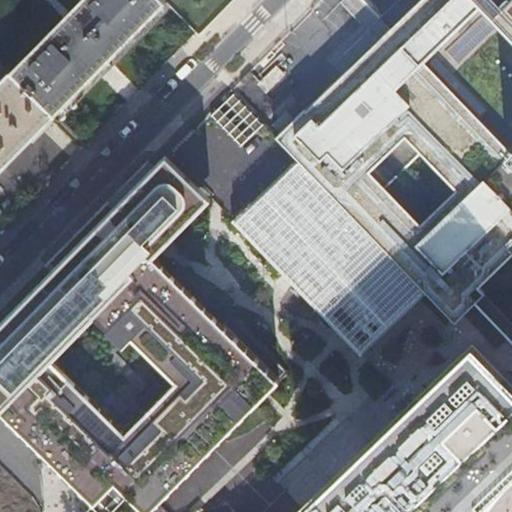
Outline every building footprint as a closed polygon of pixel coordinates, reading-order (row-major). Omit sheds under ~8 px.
[(80,0),(9,71),(54,115),(59,121),(171,7),(164,0),(80,0)] [(511,0),(417,0),(276,137),(298,159),(426,291),(455,322),(474,303),(484,293),(476,284),(511,249),(511,0)] [(0,169),(32,136),(37,141),(56,121),(52,117),(54,115),(9,71),(0,80),(0,169)] [(166,154),(0,321),(0,409),(13,396),(134,274),(129,269),(143,254),(149,259),(159,249),(166,241),(210,197),(166,154)] [(423,294),(426,291),(298,159),(296,161),(297,162),(293,166),(284,175),(283,174),(280,177),(281,178),(265,194),(263,193),(261,195),(262,196),(245,213),(237,220),(236,220),(234,222),(237,225),(238,224),(260,246),(259,247),(262,251),(264,249),(285,271),(283,272),(286,275),(288,274),(310,297),(309,298),(312,301),(313,300),(335,324),(334,325),(337,327),(338,326),(361,350),(360,351),(362,353),(364,351),(363,350),(370,343),(387,327),(388,328),(391,325),(390,324),(404,310),(412,303),(422,293),(423,294)] [(292,390),(292,405),(292,407),(302,418),(306,414),(353,463),(365,452),(318,401),(329,390),(328,377),(324,373),(319,368),(314,367),(218,270),(218,266),(212,259),(189,258),(186,260),(166,241),(159,249),(179,268),(177,271),(186,280),(206,281),(208,278),(306,376),(292,390)] [(467,333),(455,322),(426,291),(423,294),(422,293),(412,303),(454,345),(467,333)] [(454,345),(412,303),(404,310),(446,353),(454,345)] [(511,373),(511,342),(502,332),(483,350),(475,342),(472,345),(475,348),(453,368),(450,365),(448,367),(450,371),(444,376),(434,387),(428,392),(425,389),(422,391),(425,394),(422,398),(402,417),(399,414),(396,416),(399,420),(375,442),(372,439),(369,442),(372,445),(365,452),(353,463),(349,467),(346,463),(343,466),(346,469),(322,492),(319,489),(317,491),(337,511),(443,511),(511,446),(511,383),(502,372),(507,368),(511,373)] [(213,482),(194,464),(172,485),(191,504),(213,482)]
